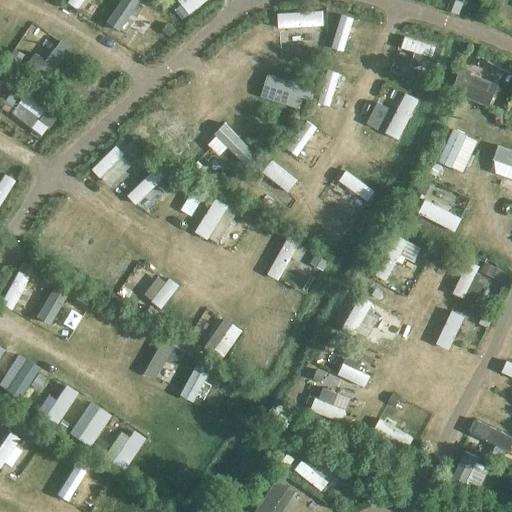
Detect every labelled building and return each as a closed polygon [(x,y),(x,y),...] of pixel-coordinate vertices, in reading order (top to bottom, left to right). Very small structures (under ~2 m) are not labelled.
[(118,0),(106,20),(119,29),(137,0),(118,0)] [(185,20),(203,0),(185,0),(175,10),(185,20)] [(278,11),(278,26),(324,25),(324,9),(278,11)] [(344,49),(354,16),(341,13),(332,46),(344,49)] [(400,50),(412,54),(410,61),(430,68),(437,45),(405,34),(400,50)] [(49,74),(71,44),(61,37),(39,67),(49,74)] [(319,102),(330,105),(339,71),(327,68),(319,102)] [(304,95),(311,98),(315,88),(268,70),(259,94),(298,109),(304,95)] [(465,70),(457,93),(491,103),(498,80),(465,70)] [(85,104),(107,83),(99,74),(77,95),(85,104)] [(39,135),(56,118),(28,91),(11,109),(39,135)] [(404,91),(385,131),(399,138),(419,98),(404,91)] [(379,127),(390,106),(377,100),(367,120),(379,127)] [(164,144),(186,154),(199,126),(178,116),(164,144)] [(301,155),(316,125),(304,119),(289,149),(301,155)] [(207,141),(220,155),(227,148),(242,163),(255,150),(226,122),(207,141)] [(93,167),(110,184),(133,161),(115,144),(93,167)] [(503,168),(511,170),(511,158),(506,157),(503,168)] [(288,190),(298,180),(276,160),(266,171),(288,190)] [(147,209),(176,182),(159,164),(129,191),(147,209)] [(346,168),(338,178),(348,185),(341,194),(361,208),(375,189),(346,168)] [(4,172),(0,178),(0,203),(15,178),(4,172)] [(189,192),(183,210),(194,214),(200,196),(189,192)] [(198,232),(223,242),(237,206),(212,196),(198,232)] [(425,197),(418,211),(455,230),(462,217),(425,197)] [(58,253),(78,266),(96,237),(75,224),(65,239),(66,240),(58,253)] [(392,280),(399,255),(416,260),(421,243),(393,234),(380,276),(392,280)] [(291,255),(302,259),(308,244),(285,235),(269,273),(282,278),(291,255)] [(121,255),(104,285),(116,291),(132,261),(121,255)] [(487,274),(502,280),(507,269),(484,260),(482,265),(467,259),(454,291),(476,301),(487,274)] [(16,269),(1,302),(12,307),(15,300),(25,305),(34,287),(25,283),(29,274),(16,269)] [(159,272),(143,292),(162,307),(178,286),(159,272)] [(51,324),(69,289),(54,281),(35,315),(51,324)] [(450,308),(437,343),(451,348),(464,314),(450,308)] [(387,348),(395,330),(356,313),(348,332),(387,348)] [(229,350),(243,328),(223,316),(209,338),(229,350)] [(279,343),(285,333),(263,318),(256,328),(279,343)] [(125,319),(115,337),(137,350),(148,332),(125,319)] [(156,376),(175,343),(164,336),(145,370),(156,376)] [(338,374),(365,384),(370,372),(357,368),(360,360),(346,354),(338,374)] [(9,387),(23,394),(39,364),(24,356),(9,387)] [(511,360),(506,358),(501,371),(511,375),(511,360)] [(196,401),(211,369),(196,361),(180,394),(196,401)] [(45,415),(57,423),(78,391),(66,382),(45,415)] [(90,399),(70,430),(91,443),(111,413),(90,399)] [(466,434),(511,456),(511,434),(475,416),(466,434)] [(378,418),(374,429),(409,445),(414,434),(378,418)] [(125,423),(105,455),(125,467),(145,435),(125,423)] [(7,433),(0,442),(0,465),(4,469),(22,443),(7,433)] [(29,486),(53,452),(42,444),(18,479),(29,486)] [(490,463),(463,452),(450,481),(478,493),(490,463)] [(321,488),(334,473),(310,453),(297,469),(321,488)] [(183,460),(169,485),(183,493),(197,468),(183,460)] [(69,499),(85,469),(73,463),(58,493),(69,499)] [(275,477),(257,510),(261,511),(283,511),(296,488),(275,477)]
